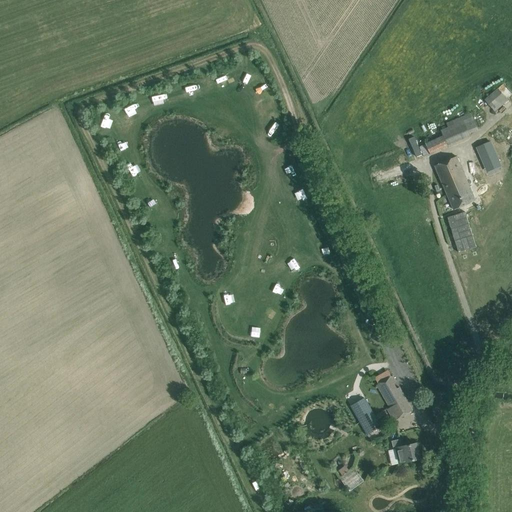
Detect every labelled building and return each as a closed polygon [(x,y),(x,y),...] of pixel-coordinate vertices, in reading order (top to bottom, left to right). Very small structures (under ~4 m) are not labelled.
[(497,88),(484,100),(494,112),(508,100),(497,88)] [(475,112),(448,122),(450,127),(443,130),(446,136),(429,142),(433,153),(466,141),(464,134),(481,127),(475,112)] [(490,141),(475,147),(486,172),(501,166),(490,141)] [(454,210),(475,200),(456,156),(434,166),(454,210)] [(393,376),(377,385),(390,408),(387,409),(394,421),(412,410),(399,387),(397,389),(394,383),(396,382),(393,376)] [(365,399),(351,407),(367,435),(381,427),(376,419),(370,408),(365,399)] [(400,439),(391,441),(393,449),(396,449),(399,463),(420,459),(416,443),(402,447),(400,439)] [(353,467),(339,478),(343,484),(339,487),(342,490),(346,487),(350,492),(364,481),(353,467)]
